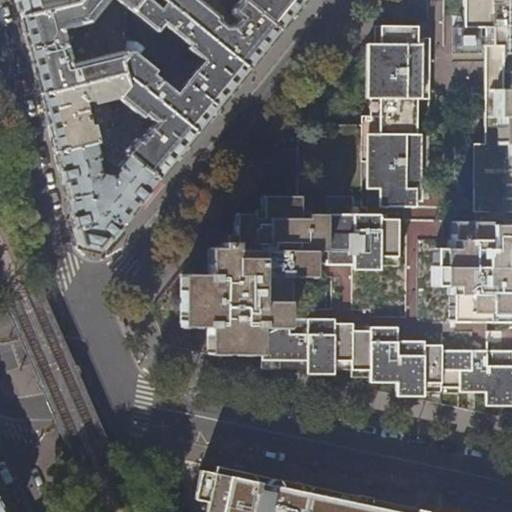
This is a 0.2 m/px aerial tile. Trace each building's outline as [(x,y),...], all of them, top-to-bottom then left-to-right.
[(15,0),(16,0),(20,18),(76,4),(79,0),(15,0)] [(90,20),(107,0),(116,0),(130,11),(138,0),(79,0),(76,4),(20,18),(28,48),(40,96),(122,75),(119,61),(124,56),(126,39),(119,37),(108,40),(111,51),(72,60),(68,44),(75,42),(71,25),(90,20)] [(247,70),(162,0),(138,0),(130,11),(155,31),(162,23),(187,43),(185,47),(200,60),(187,76),(183,73),(179,78),(183,81),(177,89),(174,83),(168,80),(165,84),(152,74),(155,69),(138,55),(144,46),(138,41),(126,39),(124,56),(119,61),(122,75),(196,134),(223,101),(247,70)] [(162,0),(247,70),(262,53),(279,31),(241,0),(238,0),(231,9),(231,14),(236,18),(231,24),(223,24),(219,20),(219,17),(198,0),(162,0)] [(241,0),(279,31),(296,11),(304,0),(241,0)] [(511,0),(463,0),(463,30),(489,30),(488,146),(475,146),(474,224),(449,223),(449,242),(453,242),(453,250),(432,250),(431,288),(453,288),(453,295),(449,295),(449,324),(472,324),(472,319),(498,319),(498,324),(511,324),(511,0)] [(511,352),(440,351),(440,347),(422,346),(422,342),(395,342),(395,323),(368,323),(368,328),(351,328),(350,321),(332,321),(332,317),(288,317),(288,276),(315,276),(315,261),(323,261),(323,266),(378,265),(377,257),(396,257),(397,207),(416,207),(416,202),(422,202),(422,188),(443,188),(443,126),(418,126),(418,99),(421,99),(422,47),(416,47),(416,28),(379,27),(378,46),(369,46),(369,99),(378,99),(378,125),(299,125),(296,129),(296,194),(261,194),(260,216),(234,216),(234,241),(221,241),(221,247),(208,247),(207,274),(180,275),(180,328),(207,328),(208,346),(208,355),(261,354),(261,359),(332,360),(332,365),(350,365),(350,373),(368,373),(368,369),(395,369),(395,383),(421,383),(421,388),(459,388),(459,384),(485,384),(485,402),(511,403),(511,394),(511,393),(511,352)] [(116,100),(126,88),(122,75),(40,96),(47,123),(55,154),(97,143),(105,145),(108,131),(100,132),(99,113),(91,115),(90,112),(87,113),(85,103),(94,101),(95,105),(116,100)] [(196,134),(122,75),(126,88),(116,100),(139,119),(142,116),(150,122),(145,130),(133,121),(119,139),(108,131),(105,145),(118,148),(158,181),(177,157),(196,134)] [(158,181),(118,148),(105,145),(97,143),(55,154),(78,244),(103,250),(134,212),(158,181)] [(413,511),(414,509),(354,496),(306,486),(245,473),(210,466),(209,471),(198,469),(194,486),(200,501),(204,502),(202,509),(203,511),(413,511)]
